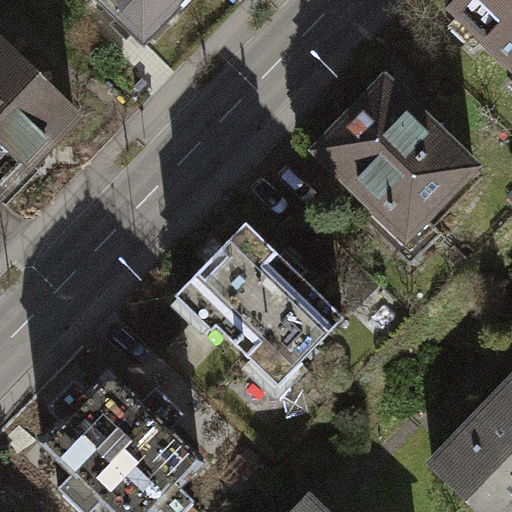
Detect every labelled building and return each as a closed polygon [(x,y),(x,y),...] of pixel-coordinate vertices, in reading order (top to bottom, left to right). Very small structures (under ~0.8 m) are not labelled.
[(99,0),(145,43),(186,0),(99,0)] [(511,0),(464,0),(455,10),(511,64),(511,0)] [(75,115),(1,43),(0,43),(0,192),(29,163),(33,168),(54,146),(50,142),(75,115)] [(316,152),(376,210),(380,206),(411,235),(476,168),(386,81),(316,152)] [(345,319),(248,225),(177,297),(213,331),(217,326),(279,386),(345,319)] [(109,368),(38,440),(72,474),(79,467),(125,511),(130,511),(192,449),(109,368)] [(481,511),(511,511),(511,382),(433,465),(481,511)] [(322,511),(308,499),(295,511),(322,511)]
